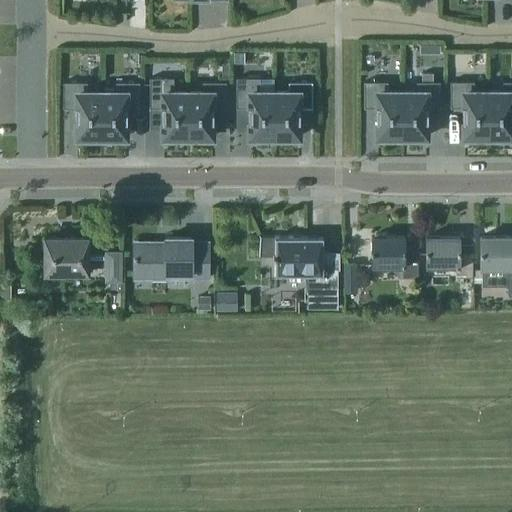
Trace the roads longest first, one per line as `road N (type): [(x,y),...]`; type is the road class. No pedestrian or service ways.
road 1 (residential): [(511,31),(481,36),(339,22),(162,40),(32,28)]
road 2 (tertiary): [(511,183),(33,177)]
road 3 (residential): [(33,177),(32,28)]
